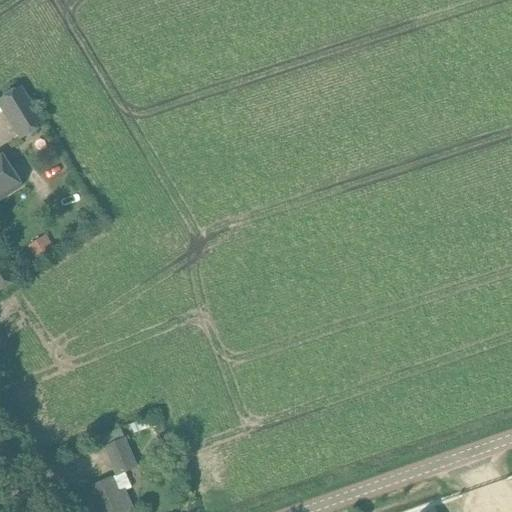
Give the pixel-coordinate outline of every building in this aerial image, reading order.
[(0,110),(19,141),(45,125),(20,87),(0,99),(0,110)] [(0,153),(0,152),(0,200),(22,187),(0,153)] [(46,236),(28,248),(37,261),(54,250),(46,236)] [(0,290),(18,280),(0,251),(0,290)] [(143,420),(130,425),(134,434),(146,429),(143,420)] [(136,468),(124,440),(104,448),(117,476),(136,468)] [(110,479),(85,490),(94,511),(122,511),(131,508),(124,491),(131,488),(125,472),(117,476),(116,476),(110,479)] [(436,511),(427,497),(405,511),(436,511)]
